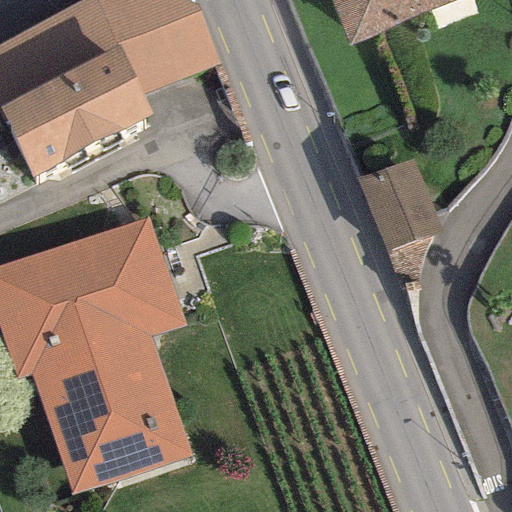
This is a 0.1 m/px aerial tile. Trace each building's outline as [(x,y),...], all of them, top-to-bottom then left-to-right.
[(151,115),(140,94),(90,0),(83,0),(0,43),(0,119),(31,178),(151,115)] [(180,0),(90,0),(140,94),(218,62),(198,7),(180,0)] [(458,0),(328,0),(346,44),(458,0)] [(408,160),(354,181),(383,254),(437,233),(408,160)] [(147,218),(0,265),(0,337),(13,379),(29,374),(69,498),(190,459),(150,336),(182,326),(147,218)]
